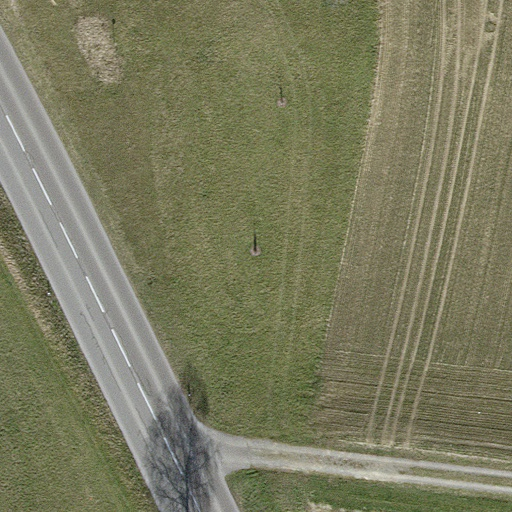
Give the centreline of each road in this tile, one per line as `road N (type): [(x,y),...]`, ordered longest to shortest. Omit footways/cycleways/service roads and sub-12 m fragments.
road 1 (tertiary): [(200,511),(0,104)]
road 2 (track): [(511,483),(275,454),(177,464)]
